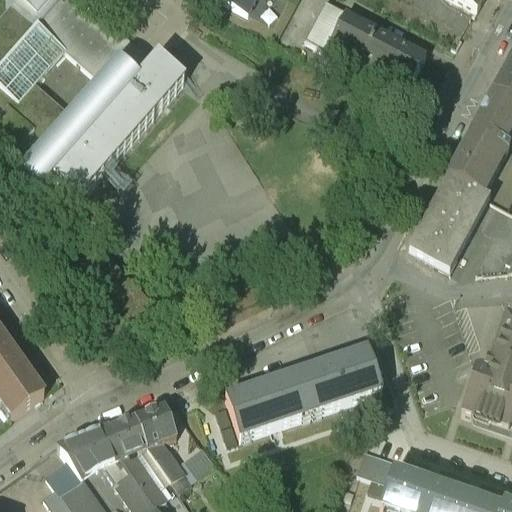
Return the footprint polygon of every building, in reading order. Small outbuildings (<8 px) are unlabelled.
[(85,0),(13,0),(4,11),(9,15),(33,36),(35,35),(44,43),(45,43),(65,59),(66,60),(88,33),(87,33),(97,21),(80,6),(85,0)] [(205,0),(247,22),(258,0),(205,0)] [(363,0),(360,6),(377,15),(384,0),(363,0)] [(440,0),(475,19),(485,0),(440,0)] [(101,90),(71,124),(35,94),(65,59),(45,43),(44,43),(35,35),(33,36),(9,15),(0,26),(0,156),(4,160),(15,159),(30,172),(20,184),(40,201),(53,186),(79,209),(184,88),(157,64),(135,89),(117,74),(126,65),(88,33),(66,60),(101,90)] [(424,63),(378,38),(372,48),(370,47),(358,69),(407,95),(424,63)] [(511,64),(448,185),(482,203),(508,154),(502,150),(511,132),(511,64)] [(448,185),(408,259),(448,280),(488,206),(482,203),(448,185)] [(156,316),(100,257),(61,294),(117,353),(156,316)] [(511,405),(511,331),(504,329),(489,372),(486,371),(483,379),(478,378),(474,380),(470,391),(511,405)] [(0,409),(12,426),(42,403),(0,343),(0,409)] [(366,357),(296,382),(310,423),(313,422),(312,419),(320,416),(321,419),(370,402),(369,400),(377,397),(378,400),(381,399),(366,357)] [(296,382),(225,406),(240,447),(242,447),(241,444),(248,441),(249,444),(300,426),(300,424),(307,421),(308,424),(310,423),(296,382)] [(511,438),(511,405),(470,391),(459,421),(511,438)] [(164,414),(134,425),(147,457),(156,470),(169,461),(160,452),(176,445),(164,414)] [(134,425),(108,435),(121,467),(131,482),(143,474),(134,462),(147,457),(134,425)] [(108,435),(84,445),(96,476),(105,473),(107,480),(112,478),(122,493),(133,485),(131,482),(121,467),(108,435)] [(84,445),(57,455),(66,469),(82,490),(96,476),(84,445)] [(397,470),(364,458),(355,480),(388,493),(392,482),(397,470)] [(169,461),(156,470),(171,492),(184,482),(169,461)] [(82,490),(66,469),(45,485),(55,499),(42,508),(45,511),(97,511),(82,490)] [(154,491),(143,474),(131,482),(133,485),(140,495),(147,490),(150,494),(154,491)] [(478,511),(392,482),(388,493),(381,511),(478,511)] [(55,499),(45,485),(8,511),(45,511),(42,508),(55,499)] [(152,511),(140,495),(133,485),(122,493),(135,511),(152,511)] [(353,498),(345,496),(343,504),(350,507),(353,498)]
